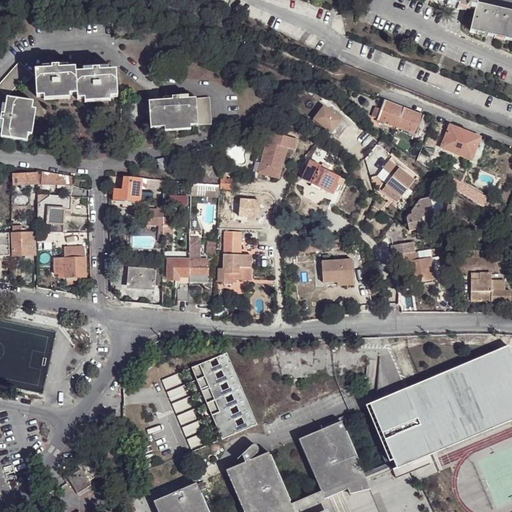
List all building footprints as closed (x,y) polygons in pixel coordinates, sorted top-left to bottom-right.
[(435,0),(448,3),(467,8),(475,9),(476,4),(477,0),(435,0)] [(511,0),(477,0),(476,4),(511,12),(511,0)] [(511,12),(476,4),(475,9),(471,30),(511,40),(511,12)] [(27,77),(31,71),(21,63),(0,86),(0,88),(9,96),(27,77)] [(37,69),(38,96),(46,96),(71,95),(79,94),(79,99),(86,99),(112,97),(119,96),(118,70),(110,71),(101,71),(101,68),(94,68),(94,71),(85,72),(77,72),(77,67),(70,68),(60,68),(60,65),(53,66),(53,69),(44,69),(37,69)] [(35,75),(31,71),(27,77),(31,80),(35,75)] [(199,125),(197,98),(191,99),(181,99),(181,96),(173,97),(173,100),(164,100),(150,101),(152,128),(166,127),(192,125),(199,125)] [(3,130),(2,137),(29,141),(30,134),(34,109),(35,102),(8,97),(6,114),(3,113),(2,120),(5,121),(3,130)] [(211,98),(197,98),(199,125),(213,124),(211,98)] [(305,115),(284,99),(279,103),(293,114),(301,120),(305,115)] [(403,109),(384,101),(380,110),(376,119),(396,127),(403,109)] [(376,119),(380,110),(375,108),(371,117),(376,119)] [(417,135),(423,117),(403,109),(396,127),(417,135)] [(319,134),(337,147),(341,141),(335,136),(344,123),(327,110),(312,128),(319,134)] [(335,136),(341,141),(351,128),(344,123),(335,136)] [(469,135),(448,127),(446,134),(440,148),(445,150),(461,156),(469,135)] [(269,131),(258,172),(279,177),(287,147),(293,148),(296,138),(269,131)] [(440,148),(446,134),(441,132),(435,145),(440,148)] [(470,160),(479,139),(469,135),(461,156),(470,160)] [(443,154),(445,150),(440,148),(435,145),(433,150),(443,154)] [(447,159),(435,155),(434,159),(445,164),(447,159)] [(168,158),(161,160),(162,169),(170,167),(168,158)] [(461,163),(452,159),(449,166),(458,170),(461,163)] [(311,184),(322,189),(333,194),(337,185),(336,184),(340,178),(327,172),(329,167),(322,164),(321,167),(310,161),(301,180),(311,184)] [(390,187),(397,192),(406,199),(418,183),(392,163),(380,180),(390,187)] [(479,170),(474,183),(493,190),(498,176),(479,170)] [(73,178),(43,173),(38,172),(38,184),(73,185),(73,178)] [(14,186),(20,186),(32,185),(37,185),(36,173),(13,175),(14,186)] [(220,178),(220,185),(219,188),(233,189),(234,180),(226,179),(226,174),(220,174),(220,178)] [(123,187),(123,190),(115,189),(114,201),(123,202),(132,203),(138,204),(139,200),(140,192),(141,188),(142,179),(124,178),(124,184),(123,187)] [(163,187),(163,181),(142,179),(141,188),(147,189),(147,186),(163,187)] [(191,183),(191,194),(198,195),(199,184),(191,183)] [(466,188),(459,183),(456,188),(489,209),(493,204),(467,187),(466,188)] [(394,196),(397,192),(390,187),(387,191),(394,196)] [(153,194),(140,192),(139,200),(153,202),(153,194)] [(49,203),(38,203),(37,233),(53,233),(63,233),(64,209),(71,210),(72,197),(50,195),(49,203)] [(410,230),(416,229),(423,227),(425,231),(438,227),(430,198),(421,200),(412,211),(412,213),(410,214),(407,218),(410,230)] [(147,218),(163,219),(163,211),(147,210),(147,218)] [(12,227),(13,235),(24,234),(23,229),(23,226),(12,227)] [(423,227),(416,229),(419,238),(439,233),(438,227),(425,231),(423,227)] [(242,232),(225,231),(224,270),(219,269),(218,282),(231,282),(231,280),(250,280),(251,255),(241,255),(242,232)] [(53,233),(37,233),(37,242),(53,241),(53,233)] [(8,234),(0,234),(0,261),(10,261),(8,234)] [(24,234),(13,235),(14,256),(35,255),(34,234),(28,234),(24,234)] [(350,238),(295,249),(296,256),(351,246),(350,238)] [(213,258),(216,258),(217,240),(211,240),(211,247),(207,247),(207,254),(213,255),(213,258)] [(53,241),(37,242),(37,249),(53,249),(53,241)] [(416,251),(414,241),(392,245),(394,254),(416,251)] [(84,246),(74,247),(74,251),(72,251),(72,259),(85,258),(84,246)] [(64,247),(64,259),(54,260),(54,274),(59,274),(59,278),(65,278),(67,281),(72,280),(73,278),(85,277),(85,258),(72,259),(72,251),(74,251),(74,247),(64,247)] [(410,273),(413,283),(435,280),(431,258),(419,259),(417,252),(402,254),(403,263),(406,263),(408,273),(410,273)] [(178,283),(189,283),(189,261),(168,260),(168,281),(178,281),(178,283)] [(189,261),(189,283),(207,284),(208,261),(189,261)] [(125,262),(116,262),(116,275),(123,275),(125,262)] [(338,283),(353,282),(352,263),(322,264),(323,286),(337,285),(338,285),(338,283)] [(156,269),(129,267),(128,285),(155,287),(156,269)] [(21,273),(21,285),(32,287),(31,273),(21,273)] [(511,302),(511,292),(506,291),(506,283),(492,283),(492,274),(479,274),(479,281),(470,281),(471,302),(483,302),(483,299),(491,299),(491,302),(506,302),(511,302)] [(178,302),(188,302),(189,290),(189,285),(181,285),(181,290),(178,290),(178,302)] [(189,290),(188,302),(200,302),(200,290),(189,290)] [(225,302),(217,301),(217,309),(225,310),(225,302)] [(385,458),(388,465),(400,460),(402,466),(394,470),(394,471),(511,422),(511,362),(506,348),(367,405),(388,456),(385,458)] [(228,353),(192,368),(223,439),(258,424),(228,353)] [(178,374),(163,380),(167,390),(182,383),(178,374)] [(183,386),(168,392),(172,402),(187,395),(183,386)] [(188,398),(173,404),(177,414),(192,407),(188,398)] [(193,410),(178,416),(182,426),(197,419),(193,410)] [(198,422),(183,428),(187,438),(202,431),(198,422)] [(207,511),(196,484),(154,502),(157,511),(294,511),(343,492),(345,496),(367,492),(363,482),(361,476),(339,424),(297,442),(318,494),(288,506),(267,454),(248,462),(246,463),(226,471),(243,511),(207,511)] [(203,434),(188,440),(192,450),(207,443),(203,434)] [(242,456),(246,463),(248,462),(255,454),(256,453),(256,452),(257,451),(256,449),(255,448),(255,447),(253,447),(252,447),(251,447),(242,456)] [(90,481),(107,471),(97,454),(80,465),(82,469),(70,477),(79,493),(93,485),(90,481)] [(361,476),(363,482),(394,470),(402,466),(400,460),(388,465),(361,476)]
